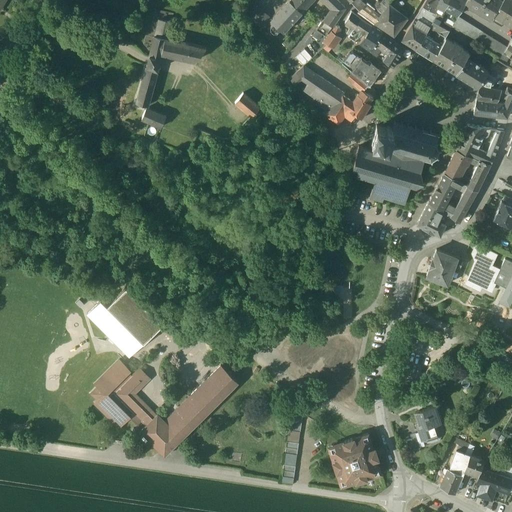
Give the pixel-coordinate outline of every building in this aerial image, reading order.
[(289,0),(271,20),(283,31),(301,11),(289,0)] [(289,0),(301,11),(311,0),(289,0)] [(345,8),(336,0),(323,0),(333,9),(339,15),(345,8)] [(379,16),(360,0),(351,0),(350,1),(359,10),(374,22),(393,35),(407,17),(389,3),(390,0),(379,0),(375,6),(382,11),(379,16)] [(390,0),(389,3),(407,17),(409,19),(411,18),(421,0),(390,0)] [(436,0),(425,0),(402,40),(416,49),(425,34),(425,33),(419,28),(429,10),(435,12),(438,5),(439,1),(436,0)] [(447,0),(444,8),(450,11),(456,15),(464,3),(466,0),(447,0)] [(466,0),(464,3),(490,20),(493,15),(502,1),(501,0),(466,0)] [(511,0),(502,0),(502,1),(493,15),(511,26),(511,0)] [(258,9),(254,6),(250,17),(260,25),(267,17),(258,10),(258,9)] [(333,9),(313,37),(320,43),(339,15),(333,9)] [(361,17),(351,11),(345,22),(351,26),(349,30),(351,31),(354,28),(361,18),(361,17)] [(450,11),(441,25),(448,29),(451,25),(456,15),(450,11)] [(482,31),(456,15),(451,25),(476,41),(482,31)] [(361,18),(354,28),(358,30),(365,35),(372,25),(361,18)] [(171,22),(158,19),(155,35),(165,38),(167,38),(171,22)] [(441,25),(432,21),(428,27),(441,34),(445,36),(449,30),(448,29),(441,25)] [(340,27),(335,24),(332,31),(337,35),(340,30),(340,27)] [(365,35),(364,36),(359,42),(370,50),(382,32),(372,25),(365,35)] [(358,30),(354,28),(351,31),(348,37),(352,40),(358,30)] [(331,31),(323,42),(326,44),(332,47),(339,36),(337,35),(332,31),(331,31)] [(506,47),(482,31),(476,41),(476,42),(500,56),(502,53),(505,49),(506,47)] [(395,41),(382,32),(370,50),(376,54),(381,48),(384,51),(386,52),(395,41)] [(434,40),(425,34),(416,49),(432,58),(440,43),(435,40),(434,40)] [(155,35),(154,35),(149,55),(149,56),(148,60),(147,64),(146,65),(157,69),(159,64),(160,59),(161,53),(162,53),(165,38),(155,35)] [(469,52),(445,36),(442,40),(440,43),(432,58),(455,73),(466,57),(469,52)] [(167,38),(165,38),(162,53),(194,61),(194,60),(200,53),(205,47),(167,38)] [(395,41),(386,52),(387,52),(382,58),(393,66),(405,48),(395,41)] [(332,47),(326,44),(323,47),(332,55),(336,50),(332,47)] [(304,49),(295,57),(302,65),(311,57),(304,49)] [(509,57),(502,53),(500,56),(498,60),(504,64),(509,57)] [(487,70),(466,57),(455,73),(477,87),(486,72),(487,70)] [(352,72),(342,64),(337,70),(346,78),(352,72)] [(157,69),(146,65),(136,101),(147,105),(157,69)] [(343,93),(302,65),(289,78),(293,84),(300,78),(307,83),(305,86),(312,91),(310,95),(317,100),(315,103),(325,110),(322,114),(338,125),(344,116),(348,110),(347,109),(354,99),(350,97),(349,99),(343,95),(342,94),(343,93)] [(359,78),(352,72),(346,78),(360,89),(362,91),(363,90),(367,85),(359,78)] [(508,93),(504,102),(497,102),(496,102),(476,99),(473,113),(506,117),(511,104),(511,89),(507,87),(504,91),(508,93)] [(501,91),(479,87),(476,99),(496,102),(497,102),(501,91)] [(354,99),(347,109),(348,110),(355,115),(361,118),(374,98),(363,90),(362,91),(360,89),(354,99)] [(259,107),(243,93),(234,102),(251,117),(259,107)] [(165,115),(146,107),(141,118),(160,127),(165,115)] [(355,115),(348,110),(344,116),(351,121),(355,115)] [(388,121),(386,127),(376,124),(371,142),(373,142),(370,149),(358,145),(352,167),(358,168),(356,174),(374,180),(369,196),(382,200),(383,196),(404,203),(410,184),(415,186),(422,179),(420,170),(422,156),(428,159),(429,162),(430,162),(432,161),(431,158),(435,155),(438,158),(439,156),(436,154),(437,150),(442,150),(442,148),(441,148),(442,142),(443,142),(442,141),(439,135),(440,135),(439,134),(437,135),(431,133),(431,131),(430,130),(429,132),(423,130),(423,128),(422,128),(421,130),(416,128),(416,126),(415,126),(414,128),(408,126),(409,124),(407,123),(406,125),(402,124),(402,122),(401,121),(400,124),(395,122),(395,120),(394,120),(393,122),(388,121)] [(491,128),(483,126),(468,125),(456,150),(471,156),(471,155),(474,157),(479,159),(490,163),(493,155),(498,144),(503,130),(503,129),(497,128),(497,129),(493,139),(487,136),(490,128),(491,128)] [(471,156),(456,150),(451,158),(465,165),(466,165),(471,156)] [(465,165),(451,158),(444,172),(458,180),(459,177),(465,165)] [(490,163),(479,159),(478,162),(474,169),(484,174),(490,163)] [(484,174),(474,169),(474,171),(468,182),(467,184),(467,185),(476,190),(484,174)] [(445,210),(447,207),(444,205),(458,180),(444,172),(443,173),(443,174),(438,184),(437,184),(434,190),(429,200),(428,201),(428,202),(443,209),(445,210)] [(454,211),(449,208),(447,207),(445,210),(452,214),(451,216),(459,221),(476,190),(467,185),(462,193),(457,203),(454,211)] [(511,198),(504,195),(501,200),(511,205),(511,198)] [(452,200),(449,208),(454,211),(457,203),(452,200)] [(511,205),(501,200),(498,207),(498,206),(496,211),(493,217),(510,225),(511,221),(511,205)] [(443,209),(428,202),(417,223),(422,226),(434,232),(439,234),(445,224),(438,221),(443,209)] [(445,210),(443,209),(438,221),(445,224),(447,220),(449,215),(451,216),(452,214),(445,210)] [(475,261),(466,282),(479,289),(481,285),(491,290),(494,282),(505,287),(498,302),(509,307),(511,301),(511,261),(505,258),(499,269),(491,265),(496,254),(476,244),(472,252),(475,261)] [(457,257),(436,249),(433,258),(432,258),(429,267),(426,276),(447,284),(452,270),(457,257)] [(457,257),(452,270),(457,272),(462,259),(457,257)] [(162,324),(125,288),(107,306),(101,299),(86,313),(129,356),(142,343),(143,343),(162,324)] [(119,358),(94,383),(102,391),(104,391),(104,394),(102,394),(94,402),(119,427),(129,416),(137,424),(141,419),(146,424),(156,414),(134,392),(137,389),(134,386),(140,380),(133,373),(131,375),(128,371),(130,370),(119,358)] [(221,365),(205,381),(174,412),(174,411),(162,423),(160,421),(161,420),(156,414),(146,424),(139,431),(142,433),(140,435),(145,439),(146,438),(164,455),(238,382),(221,365)] [(434,406),(415,412),(418,422),(416,423),(419,430),(439,423),(434,406)] [(302,421),(290,419),(288,431),(300,432),(302,421)] [(439,423),(419,430),(420,432),(422,440),(442,433),(439,423)] [(420,432),(416,434),(420,448),(424,446),(422,440),(420,432)] [(442,433),(422,440),(424,446),(439,442),(442,433)] [(420,448),(416,434),(410,435),(411,440),(415,450),(420,448)] [(367,435),(353,440),(353,439),(343,442),(343,443),(329,447),(334,461),(333,461),(336,471),(337,471),(341,485),(355,480),(356,481),(366,478),(365,477),(379,473),(375,459),(377,458),(374,448),(372,449),(367,435)] [(409,452),(415,450),(411,440),(406,441),(409,452)] [(298,443),(287,442),(285,453),(297,455),(298,443)] [(470,455),(456,450),(449,469),(462,475),(464,471),(469,457),(470,455)] [(484,460),(470,455),(469,457),(464,471),(478,476),(481,469),(480,468),(483,463),(484,460)] [(507,477),(511,464),(511,457),(506,455),(502,466),(499,474),(507,477)] [(502,466),(484,460),(483,463),(480,468),(481,469),(499,474),(502,466)] [(295,466),(283,464),(282,476),(293,478),(295,466)] [(449,469),(447,468),(440,487),(454,494),(458,485),(458,484),(461,480),(460,480),(462,475),(449,469)] [(499,474),(481,469),(478,476),(476,482),(481,484),(494,488),(507,493),(507,491),(511,479),(511,478),(507,477),(499,474)] [(494,488),(481,484),(477,494),(491,499),(492,496),(494,488)] [(507,493),(494,488),(492,496),(494,497),(494,500),(507,505),(511,492),(507,491),(507,493)]
